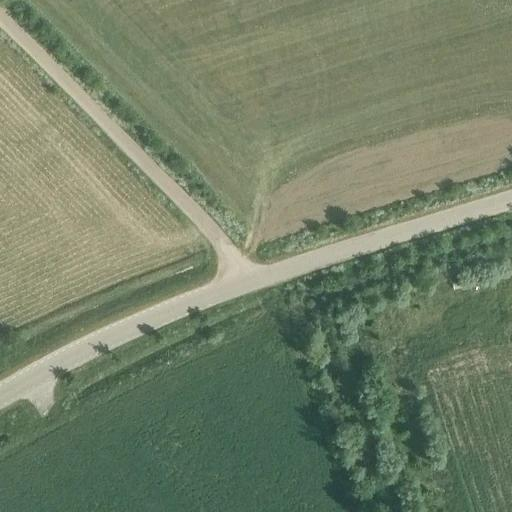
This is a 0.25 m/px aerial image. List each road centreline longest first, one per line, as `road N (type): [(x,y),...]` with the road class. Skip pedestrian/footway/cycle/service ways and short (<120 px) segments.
road 1 (unclassified): [(0,399),(256,286),(511,202)]
road 2 (track): [(0,19),(256,286)]
